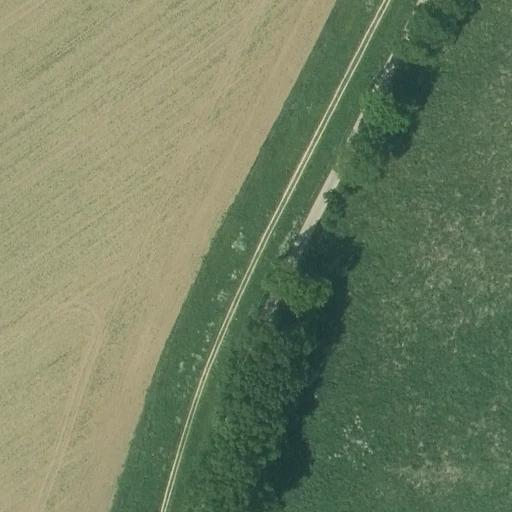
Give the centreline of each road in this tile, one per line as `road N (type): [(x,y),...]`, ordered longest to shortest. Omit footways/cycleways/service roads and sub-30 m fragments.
road 1 (track): [(385,0),(231,308),(165,511)]
road 2 (unclassified): [(206,511),(260,334),(422,0)]
